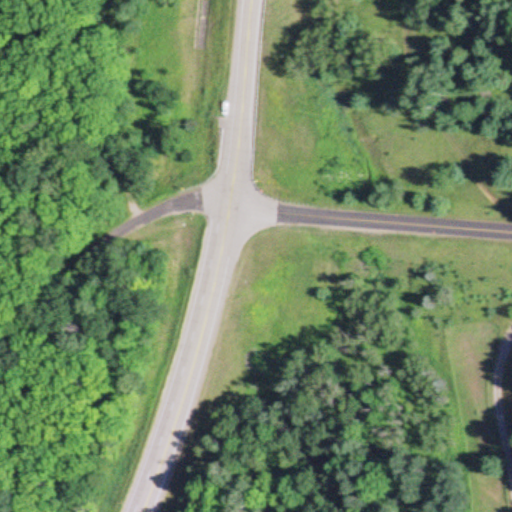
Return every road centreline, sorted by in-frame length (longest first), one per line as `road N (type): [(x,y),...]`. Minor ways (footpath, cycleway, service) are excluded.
road 1 (primary): [(145,511),(189,385),(218,261),(253,0)]
road 2 (residential): [(511,233),(279,217),(229,202)]
